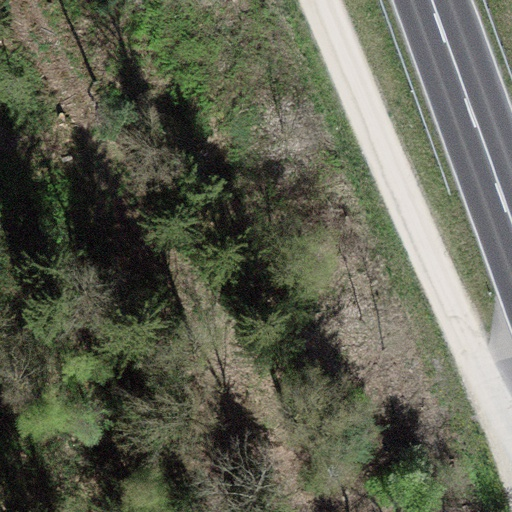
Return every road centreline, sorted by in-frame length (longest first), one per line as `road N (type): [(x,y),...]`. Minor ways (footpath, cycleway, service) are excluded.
road 1 (track): [(511,414),(470,352),(322,0)]
road 2 (primary): [(511,224),(430,0)]
